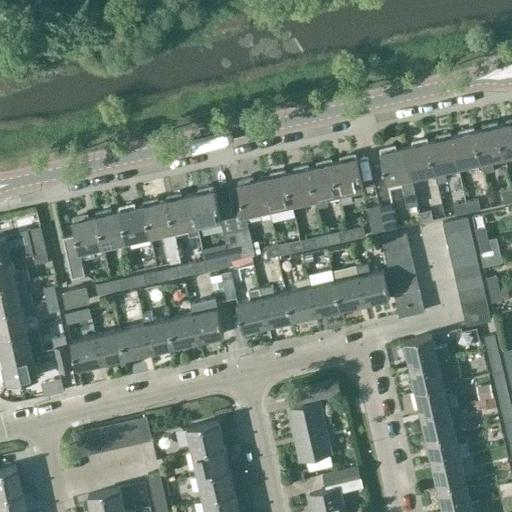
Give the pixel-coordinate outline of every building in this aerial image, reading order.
[(498,125),(505,155),(511,153),(511,118),(506,120),(507,123),(498,125)] [(475,130),(482,160),(484,172),(495,169),(492,158),(505,155),(498,125),(498,121),(482,125),(483,129),(475,130)] [(459,166),(482,160),(475,130),(474,127),(460,130),(460,134),(452,136),(459,166)] [(459,166),(452,136),(451,132),(436,135),(437,139),(428,141),(435,171),(437,182),(448,180),(445,169),(459,166)] [(414,144),(405,146),(412,176),(435,171),(428,141),(427,138),(413,141),(414,144)] [(418,203),(412,176),(405,146),(396,148),(395,144),(380,148),(387,182),(401,179),(407,206),(418,203)] [(334,162),(340,192),(342,202),(354,199),(351,189),(364,186),(356,153),(341,157),(342,161),(334,162)] [(310,168),(316,197),(318,205),(329,202),(327,195),(340,192),(334,162),(333,158),(317,162),(318,166),(310,168)] [(295,171),(286,173),(293,202),(316,197),(310,168),(309,164),(294,167),(295,171)] [(293,202),(286,173),(286,169),(270,172),(271,176),(262,178),(269,208),(293,202)] [(245,213),(269,208),(262,178),(254,180),(253,176),(238,179),(245,213)] [(191,194),(197,223),(221,218),(214,185),(198,188),(199,192),(191,194)] [(511,200),(511,188),(511,187),(501,189),(504,202),(511,200)] [(199,230),(197,223),(191,194),(183,196),(182,192),(166,195),(167,199),(174,229),(187,226),(189,233),(199,230)] [(181,261),(174,229),(167,199),(159,201),(158,197),(143,200),(144,204),(151,234),(164,231),(171,263),(181,261)] [(479,199),(466,201),(468,212),(481,209),(479,199)] [(417,204),(421,222),(434,219),(431,201),(417,204)] [(468,212),(466,201),(454,204),(456,215),(468,212)] [(119,206),(120,210),(127,239),(151,234),(144,204),(136,206),(135,202),(119,206)] [(393,202),(379,204),(384,230),(398,227),(393,202)] [(384,230),(379,204),(367,207),(372,233),(384,230)] [(127,239),(120,210),(112,211),(111,208),(96,211),(97,215),(104,245),(127,239)] [(105,250),(104,245),(97,215),(88,216),(88,213),(72,216),(79,249),(80,250),(93,247),(94,253),(105,250)] [(472,216),(478,241),(489,239),(483,213),(472,216)] [(443,221),(445,233),(471,227),(468,215),(443,221)] [(351,227),(354,238),(366,235),(363,224),(351,227)] [(28,229),(30,241),(9,246),(6,233),(0,234),(0,259),(12,257),(33,252),(46,249),(41,226),(28,229)] [(341,240),(354,238),(351,227),(339,230),(341,240)] [(471,227),(445,233),(448,244),(473,238),(471,227)] [(237,231),(244,263),(256,260),(256,259),(249,228),(237,231)] [(380,234),(383,247),(408,241),(405,229),(380,234)] [(329,243),(341,240),(339,230),(327,232),(329,243)] [(231,265),(244,263),(237,231),(224,234),(229,254),(231,264),(231,265)] [(327,232),(315,235),(317,246),(329,243),(327,232)] [(315,235),(303,238),(305,248),(317,246),(315,235)] [(303,238),(291,240),(293,251),(305,248),(303,238)] [(448,244),(451,256),(476,250),(473,238),(448,244)] [(489,239),(478,241),(481,254),(492,251),(489,239)] [(291,240),(279,243),(281,254),(293,251),(291,240)] [(408,241),(383,247),(386,258),(411,252),(408,241)] [(281,254),(279,243),(266,246),(268,256),(281,254)] [(46,249),(33,252),(35,263),(49,260),(46,249)] [(85,274),(80,250),(79,249),(67,251),(73,277),(85,274)] [(476,250),(451,256),(453,267),(478,261),(476,250)] [(413,264),(411,252),(386,258),(389,269),(413,264)] [(219,267),(231,264),(229,254),(216,257),(219,267)] [(0,284),(24,279),(29,278),(27,268),(15,270),(12,257),(0,259),(0,284)] [(219,267),(216,257),(204,259),(207,270),(219,267)] [(192,262),(194,273),(207,270),(204,259),(192,262)] [(453,267),(456,278),(481,272),(478,261),(453,267)] [(183,275),(194,273),(192,262),(180,264),(183,275)] [(356,265),(358,274),(364,301),(389,296),(383,268),(370,271),(368,262),(356,265)] [(168,267),(170,278),(183,275),(180,264),(168,267)] [(413,264),(389,269),(391,280),(416,275),(413,264)] [(158,280),(170,278),(168,267),(156,270),(158,280)] [(146,283),(158,280),(156,270),(144,272),(146,283)] [(232,271),(220,273),(221,278),(223,286),(226,300),(237,298),(232,271)] [(134,285),(146,283),(144,272),(132,275),(134,285)] [(456,278),(458,289),(483,284),(481,272),(456,278)] [(321,274),(308,277),(316,312),(340,307),(334,279),(323,282),(321,274)] [(358,274),(334,279),(340,307),(364,301),(358,274)] [(119,278),(122,288),(134,285),(132,275),(119,278)] [(391,280),(394,292),(419,287),(416,275),(391,280)] [(489,289),(500,287),(497,275),(486,277),(489,289)] [(316,312),(308,277),(296,280),(298,287),(286,290),(292,317),(316,312)] [(110,291),(122,288),(119,278),(107,280),(110,291)] [(221,278),(212,280),(214,288),(223,286),(221,278)] [(24,279),(0,284),(0,309),(22,304),(33,302),(30,291),(26,291),(24,279)] [(110,291),(107,280),(96,282),(98,293),(110,291)] [(268,323),(292,317),(286,290),(274,293),(272,284),(260,287),(268,323)] [(483,284),(458,289),(461,301),(486,295),(483,284)] [(43,287),(46,300),(57,297),(54,285),(43,287)] [(66,304),(89,298),(86,285),(63,290),(66,304)] [(243,328),(268,323),(260,287),(248,290),(250,298),(237,301),(243,328)] [(419,287),(394,292),(396,303),(421,298),(419,287)] [(503,300),(500,287),(489,289),(492,303),(503,300)] [(461,301),(463,312),(488,307),(486,295),(461,301)] [(57,297),(46,300),(49,312),(60,310),(57,297)] [(424,310),(421,298),(396,303),(399,315),(424,310)] [(190,302),(193,312),(199,339),(224,333),(218,306),(203,309),(201,300),(190,302)] [(0,333),(27,328),(37,326),(35,315),(25,317),(22,304),(0,309),(0,333)] [(488,307),(463,312),(466,324),(491,318),(488,307)] [(142,313),(144,323),(151,350),(175,344),(169,317),(155,320),(153,310),(142,313)] [(193,312),(169,317),(175,344),(199,339),(193,312)] [(144,323),(120,328),(127,355),(151,350),(144,323)] [(27,328),(0,333),(0,349),(1,350),(2,358),(33,351),(41,349),(39,338),(30,340),(27,328)] [(120,328),(96,333),(102,361),(127,355),(120,328)] [(78,366),(102,361),(96,333),(71,339),(78,366)] [(410,364),(438,358),(449,355),(446,343),(435,346),(432,333),(404,339),(410,364)] [(484,336),(487,348),(499,345),(496,333),(495,333),(484,336)] [(52,337),(54,346),(67,344),(65,335),(52,337)] [(41,349),(33,351),(2,358),(4,366),(1,367),(5,383),(38,375),(35,362),(57,357),(60,372),(73,368),(67,344),(54,346),(41,349)] [(487,348),(490,360),(502,357),(499,345),(487,348)] [(490,360),(493,372),(504,369),(502,357),(490,360)] [(438,358),(410,364),(415,388),(443,382),(438,358)] [(507,381),(504,369),(493,372),(496,384),(507,381)] [(301,386),(304,401),(342,393),(338,378),(301,386)] [(496,384),(498,396),(510,393),(507,381),(496,384)] [(446,395),(443,382),(415,388),(421,412),(449,406),(458,404),(455,393),(446,395)] [(498,396),(501,408),(511,405),(511,401),(510,393),(498,396)] [(493,396),(486,398),(487,404),(488,407),(496,405),(493,396)] [(484,398),(477,400),(478,406),(487,404),(486,398),(484,398)] [(300,459),(331,452),(319,400),(288,407),(300,459)] [(511,405),(501,408),(504,420),(511,418),(511,405)] [(449,406),(421,412),(426,437),(454,430),(449,406)] [(453,424),(466,422),(463,408),(450,411),(453,424)] [(147,415),(135,418),(140,442),(153,439),(147,415)] [(135,418),(123,421),(128,445),(140,442),(135,418)] [(188,426),(193,450),(224,443),(219,419),(188,426)] [(116,448),(128,445),(123,421),(111,424),(116,448)] [(104,450),(116,448),(111,424),(98,426),(104,450)] [(98,426),(86,429),(92,453),(104,450),(98,426)] [(173,428),(153,431),(154,441),(175,439),(173,428)] [(80,456),(92,453),(86,429),(74,432),(80,456)] [(457,443),(454,430),(426,437),(432,461),(469,452),(467,440),(457,443)] [(224,443),(193,450),(199,474),(230,466),(224,443)] [(475,477),(469,452),(432,461),(438,485),(465,479),(475,477)] [(320,472),(324,489),(309,492),(313,511),(344,511),(340,491),(361,486),(356,464),(320,472)] [(0,468),(0,493),(21,489),(15,465),(0,468)] [(235,490),(230,466),(199,474),(204,497),(235,490)] [(148,474),(150,485),(162,482),(160,471),(148,474)] [(465,479),(438,485),(443,509),(471,503),(465,479)] [(162,482),(150,485),(153,497),(165,494),(162,482)] [(87,494),(91,511),(119,511),(126,511),(120,487),(87,494)] [(25,511),(21,489),(0,493),(0,511),(25,511)] [(204,497),(207,511),(240,511),(235,490),(204,497)] [(153,497),(155,508),(168,506),(165,494),(153,497)] [(473,511),(471,503),(443,509),(443,511),(473,511)]
